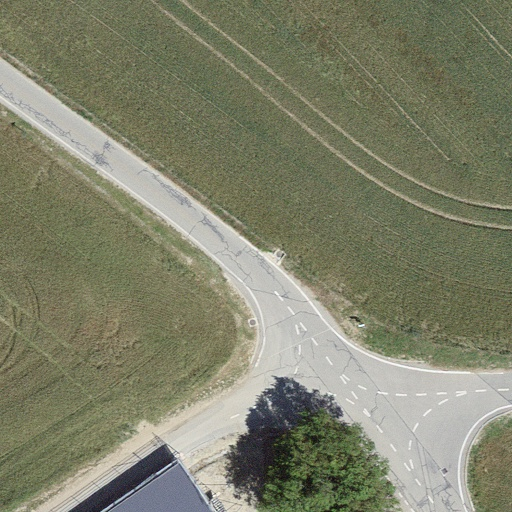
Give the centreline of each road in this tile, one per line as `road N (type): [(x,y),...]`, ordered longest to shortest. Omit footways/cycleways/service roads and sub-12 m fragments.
road 1 (unclassified): [(0,81),(134,173),(236,259),(384,419)]
road 2 (unclassified): [(384,419),(511,395)]
